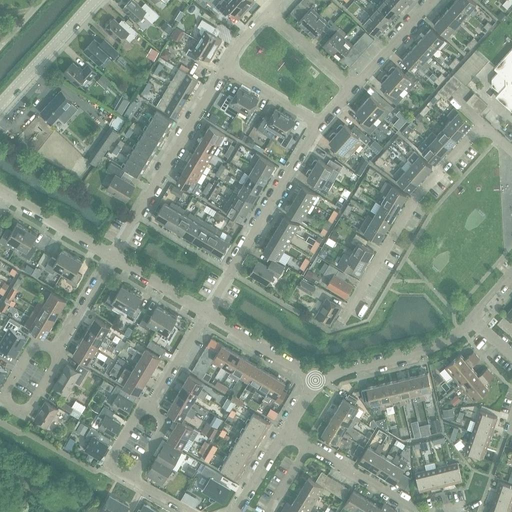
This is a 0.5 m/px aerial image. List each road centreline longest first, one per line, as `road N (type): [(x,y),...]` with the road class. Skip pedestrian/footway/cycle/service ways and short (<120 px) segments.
road 1 (residential): [(338,329),(415,198),(482,126),(511,152)]
road 2 (residential): [(111,257),(224,68)]
road 3 (residential): [(205,313),(319,126)]
road 4 (residential): [(472,321),(450,341),(315,379)]
road 5 (tertiary): [(0,105),(95,0)]
road 6 (residential): [(111,257),(0,191)]
road 7 (residential): [(315,379),(205,313)]
road 8 (residential): [(411,511),(305,449)]
